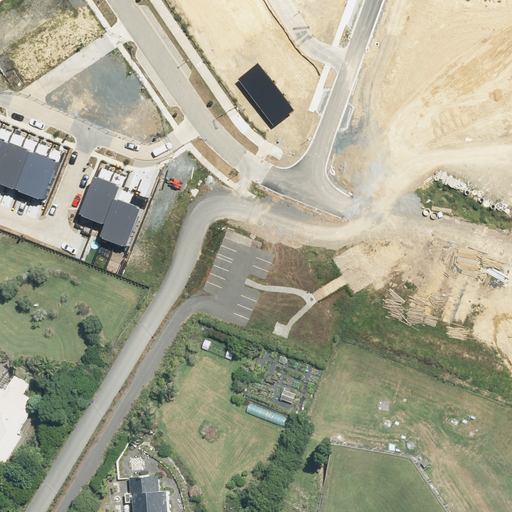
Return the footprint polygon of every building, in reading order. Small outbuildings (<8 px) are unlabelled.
[(0,139),(0,182),(44,199),(58,162),(0,139)] [(80,215),(107,225),(117,201),(122,188),(95,177),(80,215)] [(107,225),(102,237),(128,247),(143,211),(117,201),(107,225)] [(406,261),(391,237),(354,260),(338,270),(343,279),(352,294),(406,261)] [(427,258),(406,308),(427,316),(445,272),(436,268),(438,263),(427,258)] [(460,264),(438,318),(451,324),(453,317),(464,322),(479,285),(466,279),(470,268),(460,264)] [(486,295),(471,333),(492,341),(510,293),(495,287),(491,297),(486,295)] [(511,293),(510,293),(492,341),(511,349),(511,293)] [(323,372),(315,369),(311,381),(319,384),(323,372)] [(0,466),(4,469),(41,404),(27,396),(33,386),(19,378),(11,392),(3,388),(0,394),(0,393),(0,466)] [(298,394),(286,390),(283,399),(294,404),(298,394)] [(162,476),(135,477),(137,511),(173,511),(172,489),(162,490),(162,476)]
